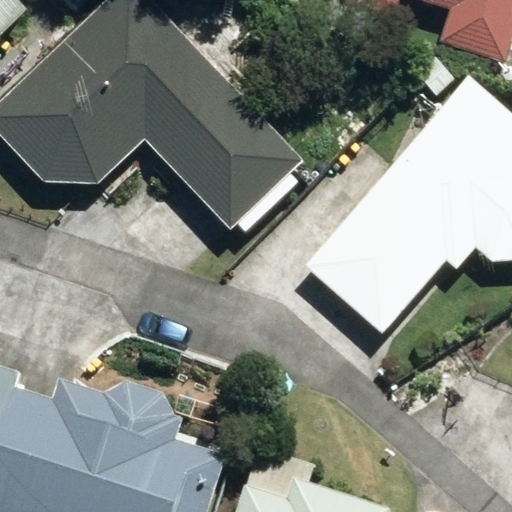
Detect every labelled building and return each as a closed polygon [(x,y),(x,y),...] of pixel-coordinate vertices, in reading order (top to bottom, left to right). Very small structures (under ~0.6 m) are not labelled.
[(137,152),(222,242),(291,177),(123,0),(112,0),(0,106),(0,153),(38,193),(91,194),(137,152)] [(433,48),(498,68),(511,25),(511,0),(326,0),(388,20),(394,0),(396,0),(445,15),(433,48)] [(0,40),(16,26),(0,9),(0,40)] [(410,89),(427,105),(445,88),(428,71),(410,89)] [(299,278),(377,344),(456,254),(482,276),(511,273),(511,139),(458,92),(299,278)] [(0,414),(6,398),(9,385),(0,381),(0,414)] [(6,398),(0,414),(0,511),(202,511),(217,469),(166,451),(173,431),(163,428),(154,407),(120,396),(97,407),(52,392),(46,412),(6,398)] [(231,511),(358,511),(286,489),(279,510),(237,496),(231,511)]
